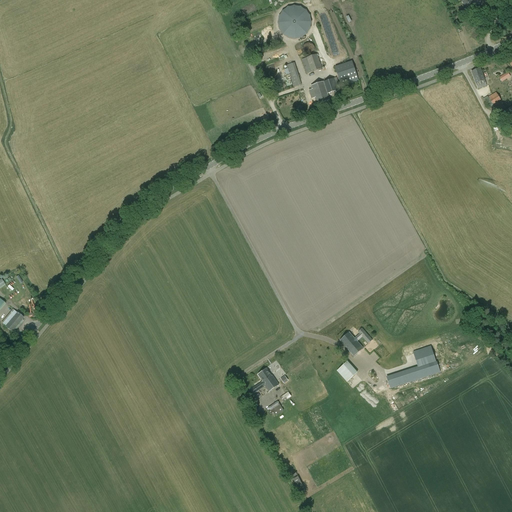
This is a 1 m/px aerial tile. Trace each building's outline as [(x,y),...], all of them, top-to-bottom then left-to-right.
[(460,0),(466,9),(474,4),(471,0),(460,0)] [(278,18),(277,24),(279,31),(283,36),(288,40),(295,41),(302,39),(307,36),(311,30),(312,23),(310,17),(306,11),(301,8),(294,7),(288,8),(282,12),(278,18)] [(315,51),(316,50),(315,49),(315,48),(314,46),(314,45),(313,45),(312,44),(310,44),(309,44),(308,44),(307,44),(306,45),(304,46),(304,47),(303,48),(303,49),(303,50),(303,51),(303,53),(304,54),(305,55),(306,55),(307,56),(308,56),(309,56),(311,56),(312,56),(313,55),(314,55),(315,54),(315,52),(315,51)] [(317,55),(301,60),(306,74),(322,69),(317,55)] [(337,78),(334,79),(336,86),(338,86),(339,88),(359,81),(358,78),(352,61),(348,63),(335,67),(340,83),(338,83),(337,78)] [(294,63),(287,66),(294,88),(302,85),(296,67),(294,63)] [(480,69),(471,72),(476,84),(478,90),(487,86),(485,81),(480,69)] [(323,83),(311,87),(317,105),(329,101),(327,94),(338,91),(336,86),(334,79),(323,83)] [(495,93),(488,98),(493,105),(500,101),(495,93)] [(14,310),(2,324),(5,326),(5,327),(12,333),(24,318),(17,313),(14,310)] [(349,333),(340,341),(354,357),(363,349),(357,342),(362,337),(368,344),(372,341),(362,329),(358,333),(359,334),(354,339),(349,333)] [(417,367),(386,377),(390,389),(440,373),(437,362),(436,362),(431,346),(413,352),(417,367)] [(338,371),(348,382),(358,372),(349,361),(338,371)] [(262,382),(252,389),(255,394),(265,387),(269,392),(279,385),(272,376),(271,377),(266,369),(258,375),(263,382),(262,382)] [(288,392),(281,398),(282,400),(284,399),(285,401),(291,397),(288,392)] [(277,402),(268,408),(272,414),(281,407),(277,402)] [(296,473),(291,476),(301,493),(306,490),(296,473)]
